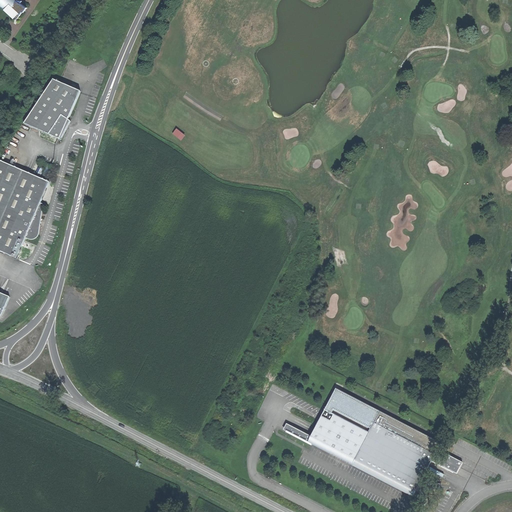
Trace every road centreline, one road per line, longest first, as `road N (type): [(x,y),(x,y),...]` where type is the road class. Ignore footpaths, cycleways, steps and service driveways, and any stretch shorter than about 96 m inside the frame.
road 1 (secondary): [(56,290),(97,130),(148,0)]
road 2 (secondary): [(83,408),(284,511)]
road 3 (unclassified): [(322,511),(254,472),(252,457),(270,423)]
